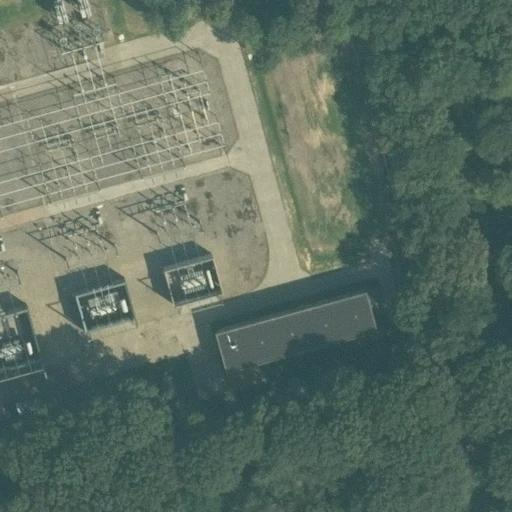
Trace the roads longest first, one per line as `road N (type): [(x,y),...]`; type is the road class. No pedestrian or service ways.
road 1 (track): [(294,295),(214,35),(0,90)]
road 2 (track): [(0,379),(384,270)]
road 3 (track): [(165,511),(487,423)]
road 4 (track): [(0,221),(253,151)]
